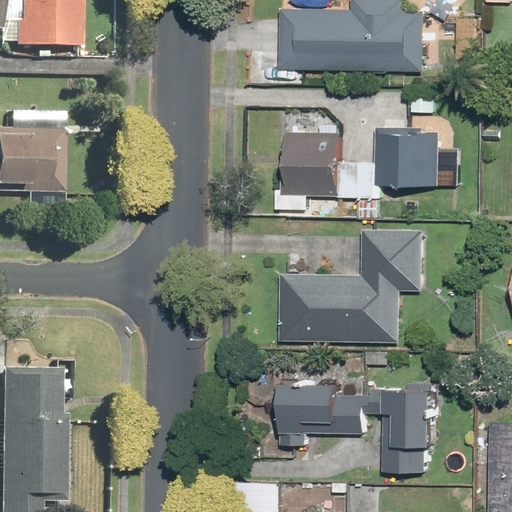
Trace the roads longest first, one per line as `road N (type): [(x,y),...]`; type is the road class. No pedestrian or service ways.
road 1 (residential): [(175,282),(181,0)]
road 2 (residential): [(172,511),(175,282)]
road 3 (residential): [(175,282),(0,279)]
